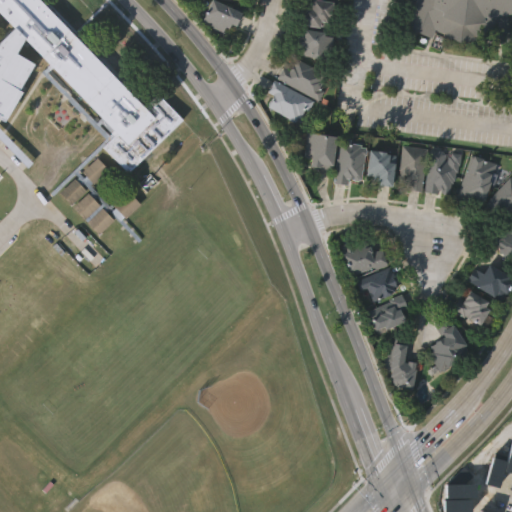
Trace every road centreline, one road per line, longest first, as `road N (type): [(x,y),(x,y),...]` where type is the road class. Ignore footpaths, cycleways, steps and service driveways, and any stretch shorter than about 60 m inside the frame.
road 1 (secondary): [(117,0),(237,143),(287,242),(345,396)]
road 2 (secondary): [(401,467),(308,231),(233,87)]
road 3 (residential): [(287,242),(308,231),(380,226),(436,263)]
road 4 (secondary): [(409,493),(511,384)]
road 5 (residential): [(217,112),(260,42),(270,0)]
